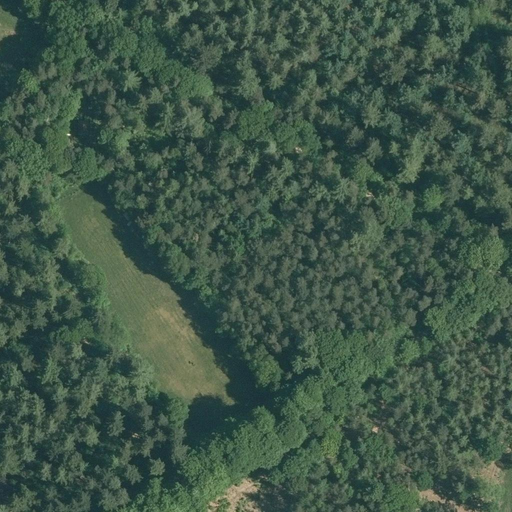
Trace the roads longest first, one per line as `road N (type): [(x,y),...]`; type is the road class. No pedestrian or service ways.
road 1 (track): [(55,0),(511,260)]
road 2 (track): [(140,511),(511,278)]
